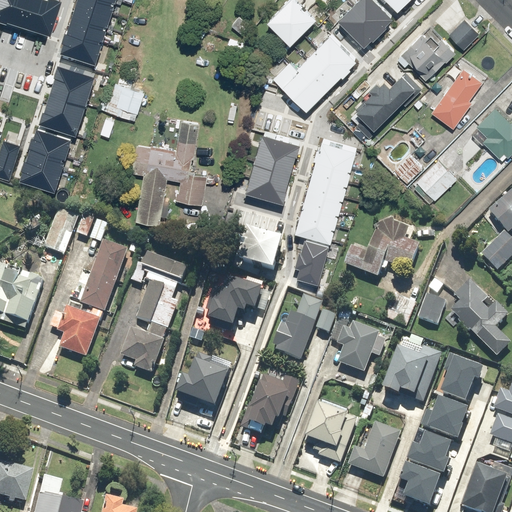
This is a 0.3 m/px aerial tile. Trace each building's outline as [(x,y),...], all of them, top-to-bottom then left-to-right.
[(0,0),(0,15),(48,30),(57,0),(0,0)] [(67,36),(63,46),(98,58),(104,39),(101,38),(103,32),(105,32),(108,25),(104,24),(106,19),(109,20),(115,2),(113,1),(112,0),(78,0),(70,27),(68,27),(65,35),(67,36)] [(284,0),(269,16),(293,39),(320,13),(309,2),(306,5),(302,1),(303,0),(284,0)] [(380,0),(356,0),(341,16),(367,41),(373,35),(375,36),(389,21),(387,19),(393,12),(380,0)] [(254,20),(243,11),(233,23),(244,32),(254,20)] [(467,17),(451,33),(465,47),(481,31),(467,17)] [(291,58),(274,74),(284,85),(287,82),(300,95),(298,97),(307,107),(321,94),(320,92),(343,71),(345,73),(354,64),(352,62),(358,56),(332,29),(299,61),(301,64),(299,66),(291,58)] [(450,59),(460,50),(445,35),(442,38),(436,32),(431,36),(427,31),(401,57),(408,64),(412,61),(429,78),(449,58),(450,59)] [(46,105),(42,117),(81,130),(100,71),(63,59),(48,105),(46,105)] [(486,80),(467,66),(435,109),(457,125),(475,100),(472,98),(486,80)] [(360,106),(380,125),(403,102),(406,105),(426,86),(409,69),(396,82),(390,77),(386,81),(383,77),(367,93),(370,96),(360,106)] [(0,73),(0,114),(23,122),(36,85),(0,73)] [(148,90),(118,81),(109,110),(124,114),(126,107),(142,111),(148,90)] [(511,155),(511,154),(511,118),(499,105),(480,124),(481,126),(475,132),(486,142),(488,141),(503,156),(507,151),(511,155)] [(119,117),(108,113),(101,132),(112,136),(119,117)] [(368,115),(360,123),(372,134),(380,127),(368,115)] [(210,173),(195,171),(203,121),(185,118),(180,148),(140,141),(136,170),(148,172),(140,218),(163,222),(171,176),(185,178),(183,190),(181,190),(180,197),(205,202),(210,173)] [(26,175),(61,187),(71,157),(67,156),(68,154),(71,155),(78,134),(41,122),(38,132),(37,131),(33,142),(36,142),(31,156),(30,155),(27,166),(29,166),(26,175)] [(265,126),(248,185),(287,196),(290,185),(288,184),(298,149),(301,150),(304,137),(265,126)] [(317,155),(297,227),(333,237),(336,226),(333,225),(334,221),(337,222),(340,211),(337,210),(337,207),(340,207),(343,197),(339,196),(341,192),(345,193),(348,183),(345,182),(346,178),(350,179),(353,167),(350,166),(351,165),(353,166),(359,144),(323,134),(321,142),(318,142),(315,155),(317,155)] [(435,145),(424,156),(430,163),(441,152),(435,145)] [(413,153),(397,168),(409,181),(425,165),(413,153)] [(420,179),(438,198),(460,177),(442,158),(420,179)] [(511,193),(492,211),(511,234),(511,233),(511,193)] [(257,201),(233,198),(231,217),(255,220),(257,201)] [(67,255),(81,217),(60,210),(47,247),(67,255)] [(86,215),(79,234),(90,238),(96,219),(86,215)] [(355,247),(348,265),(381,278),(388,262),(413,272),(423,245),(408,239),(413,229),(398,223),(396,220),(378,228),(381,232),(372,254),(355,247)] [(100,221),(93,239),(103,243),(110,224),(100,221)] [(251,239),(245,261),(275,269),(283,239),(249,230),(247,238),(251,239)] [(302,261),(299,270),(321,277),(333,240),(308,232),(304,244),(301,244),(296,259),(302,261)] [(131,250),(106,242),(84,303),(108,312),(131,250)] [(152,281),(139,318),(171,330),(181,302),(175,300),(182,281),(185,282),(190,268),(187,267),(161,257),(150,253),(146,265),(140,263),(134,281),(144,284),(148,273),(151,274),(149,280),(152,281)] [(0,263),(0,320),(29,330),(47,280),(0,263)] [(437,275),(430,293),(440,297),(447,278),(437,275)] [(227,277),(214,320),(238,327),(243,312),(251,314),(252,308),(261,310),(267,289),(227,277)] [(475,277),(457,295),(463,301),(454,310),(455,312),(449,318),(456,325),(461,321),(471,331),(473,329),(500,356),(511,344),(511,341),(498,327),(511,314),(475,277)] [(419,303),(398,295),(388,319),(409,328),(419,303)] [(429,295),(421,318),(440,324),(448,301),(429,295)] [(304,360),(326,303),(307,296),(300,315),(294,313),(289,326),(285,324),(276,346),(281,348),(280,351),(304,360)] [(89,358),(103,319),(70,307),(61,332),(67,334),(62,348),(89,358)] [(326,311),(319,328),(332,333),(339,316),(326,311)] [(347,347),(341,363),(368,373),(375,355),(382,358),(389,340),(381,338),(383,333),(356,323),(354,330),(347,328),(341,345),(347,347)] [(150,334),(134,328),(124,356),(139,362),(137,368),(155,374),(168,340),(166,340),(169,330),(153,324),(150,334)] [(422,355),(403,348),(388,389),(425,403),(444,353),(425,346),(422,355)] [(221,408),(234,373),(232,372),(232,370),(213,363),(215,359),(202,354),(193,378),(189,376),(182,394),(221,408)] [(451,370),(443,391),(469,401),(478,379),(481,380),(485,370),(451,356),(446,368),(451,370)] [(286,383),(267,376),(259,396),(260,397),(257,406),(252,404),(244,427),(252,430),(255,423),(271,429),(272,427),(278,429),(279,427),(282,428),(290,408),(293,409),(302,383),(288,377),(286,383)] [(511,442),(511,391),(511,393),(503,390),(496,409),(511,414),(511,418),(500,415),(493,436),(511,442)] [(427,408),(421,425),(459,439),(470,409),(441,399),(436,411),(427,408)] [(351,414),(323,404),(310,437),(325,443),(321,455),(343,463),(359,419),(351,416),(351,414)] [(351,465),(386,478),(403,432),(378,423),(368,451),(357,448),(351,465)] [(416,445),(410,460),(445,473),(450,461),(447,460),(453,445),(427,435),(422,447),(416,445)] [(0,461),(0,494),(27,501),(34,470),(0,461)] [(409,489),(406,495),(430,505),(441,477),(409,465),(400,486),(409,489)] [(504,511),(507,505),(504,504),(511,482),(511,478),(511,476),(482,465),(466,507),(481,511),(504,511)] [(82,511),(84,502),(59,496),(63,480),(44,476),(35,511),(82,511)] [(106,495),(102,511),(136,511),(137,509),(123,506),(125,499),(106,495)]
